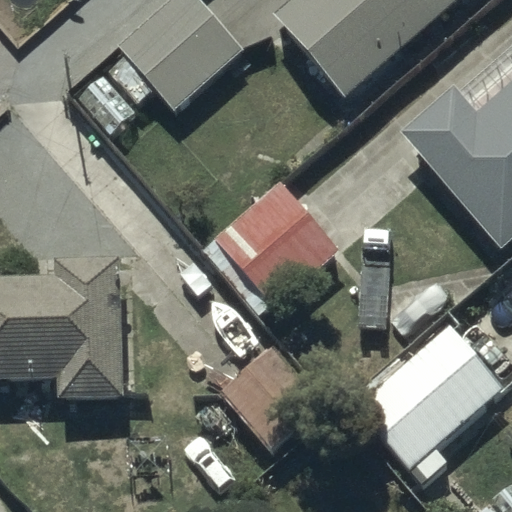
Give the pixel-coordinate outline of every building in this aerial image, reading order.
[(193,0),(175,0),(117,53),(172,119),(243,60),(193,0)] [(304,0),(273,26),(343,108),(471,0),(304,0)] [(453,98),(401,142),(499,259),(511,247),(511,94),(476,125),(453,98)] [(274,193),(211,249),(274,318),(336,261),(274,193)] [(0,286),(0,389),(60,388),(61,408),(126,406),(124,317),(112,317),(111,270),(57,272),(58,286),(0,286)] [(410,288),(381,313),(412,348),(441,322),(410,288)] [(344,410),(423,493),(450,468),(438,455),(499,397),(442,336),(388,386),(380,376),(344,410)] [(272,351),(218,401),(269,458),(323,410),(272,351)]
